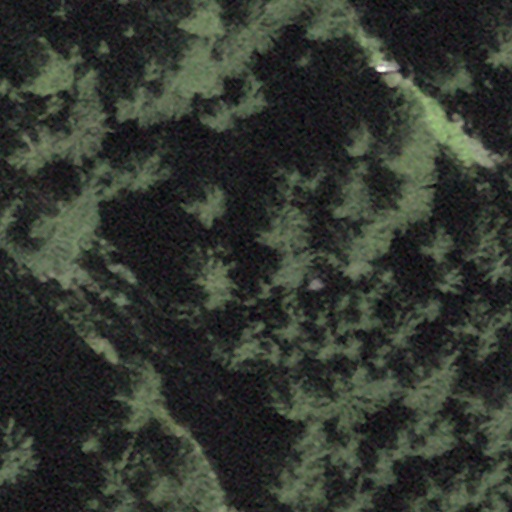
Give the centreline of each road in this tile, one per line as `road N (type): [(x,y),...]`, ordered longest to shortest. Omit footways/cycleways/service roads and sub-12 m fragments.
road 1 (track): [(248,511),(222,432),(180,377),(32,286),(0,257)]
road 2 (track): [(511,218),(374,0)]
